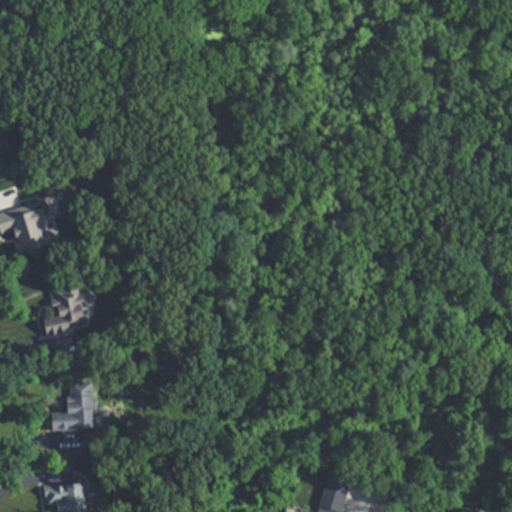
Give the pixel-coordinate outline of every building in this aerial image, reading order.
[(0,152),(11,148),(5,132),(0,133),(0,152)] [(14,230),(19,253),(54,245),(45,202),(0,212),(0,229),(1,233),(14,230)] [(86,298),(78,298),(78,281),(50,281),(51,328),(87,328),(86,298)] [(53,430),(95,428),(94,377),(66,378),(67,409),(53,410),(53,430)] [(88,511),(85,481),(45,485),(47,505),(56,504),(57,511),(88,511)]
